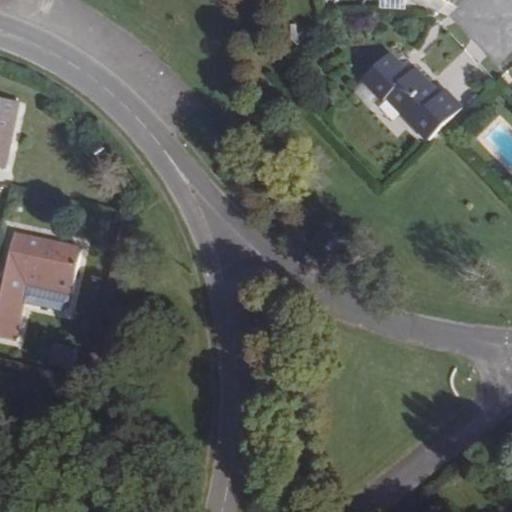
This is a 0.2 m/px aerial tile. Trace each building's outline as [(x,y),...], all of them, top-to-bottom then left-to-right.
[(364,79),(384,101),(388,97),(413,122),(418,118),(436,137),(463,112),(446,93),(441,98),(415,71),(409,77),(389,55),(364,79)] [(0,168),(5,169),(20,104),(0,98),(0,168)] [(74,293),(83,249),(17,235),(0,307),(0,335),(14,339),(27,283),(74,293)] [(353,246),(335,235),(326,249),(343,260),(353,246)] [(54,348),(52,363),(76,367),(78,352),(54,348)]
